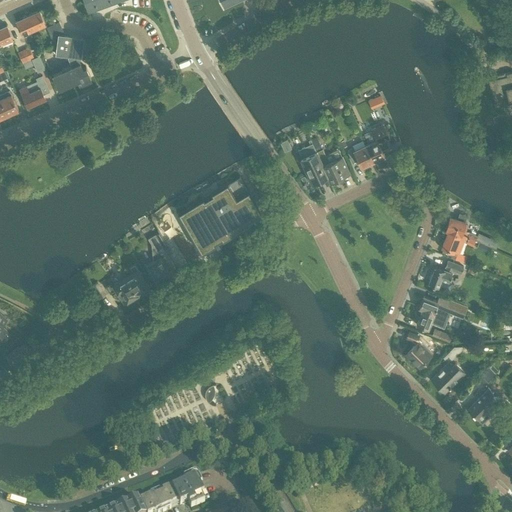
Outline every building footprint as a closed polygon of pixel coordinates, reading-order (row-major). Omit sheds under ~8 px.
[(33,29),(45,24),(39,10),(27,16),(33,29)] [(22,34),(33,29),(27,16),(16,21),(22,34)] [(50,34),(62,29),(59,22),(47,28),(50,34)] [(0,44),(13,39),(7,25),(0,27),(0,44)] [(71,65),(52,73),(58,88),(80,78),(82,82),(91,78),(86,67),(83,68),(80,61),(79,61),(83,38),(65,35),(62,29),(50,34),(53,39),(53,40),(55,39),(57,43),(52,46),(55,53),(56,53),(56,54),(57,54),(68,56),(68,57),(71,65)] [(27,61),(34,58),(29,47),(22,50),(27,61)] [(23,63),(27,61),(22,50),(18,52),(23,63)] [(27,61),(23,63),(25,69),(34,65),(38,72),(45,69),(39,56),(34,58),(27,61)] [(0,76),(2,81),(10,77),(6,70),(4,71),(4,72),(0,73),(0,76)] [(499,78),(487,80),(494,108),(506,105),(511,103),(511,71),(498,75),(499,78)] [(49,91),(45,82),(42,75),(36,78),(37,81),(27,86),(27,85),(19,88),(27,106),(45,98),(43,94),(49,91)] [(9,90),(0,93),(0,99),(7,115),(19,110),(11,93),(9,90)] [(365,144),(373,162),(379,159),(379,160),(383,159),(383,157),(385,156),(383,152),(392,148),(388,139),(390,138),(383,124),(371,130),(372,132),(365,136),(368,143),(365,144)] [(312,184),(327,176),(328,176),(322,165),(324,164),(318,151),(316,152),(312,143),(298,150),(301,158),(300,159),(312,184)] [(367,165),(373,162),(365,144),(354,149),(353,147),(347,150),(353,162),(358,160),(361,167),(363,166),(364,167),(367,166),(367,165)] [(323,149),(318,151),(324,164),(322,165),(328,176),(327,176),(330,182),(349,173),(342,156),(329,162),(323,149)] [(181,210),(178,212),(183,220),(188,228),(191,235),(192,235),(201,251),(215,243),(214,241),(221,237),(222,238),(251,221),(250,220),(256,216),(262,212),(242,180),(239,175),(239,176),(219,188),(218,188),(211,192),(212,194),(204,199),(203,197),(181,210)] [(459,213),(458,219),(450,217),(446,231),(448,231),(462,235),(475,241),(477,235),(469,232),(465,231),(467,225),(465,223),(467,216),(459,213)] [(473,246),(475,241),(462,235),(448,231),(441,248),(443,249),(441,254),(458,260),(465,263),(467,256),(460,254),(464,242),(473,246)] [(156,235),(155,234),(148,239),(151,244),(153,261),(146,265),(156,282),(170,273),(169,271),(175,267),(163,248),(156,235)] [(461,274),(463,266),(447,260),(444,269),(434,266),(428,283),(450,291),(452,283),(448,282),(452,273),(453,273),(453,271),(461,274)] [(126,275),(137,293),(149,286),(134,263),(129,267),(132,272),(126,275)] [(138,295),(137,293),(126,275),(113,283),(112,282),(106,286),(110,292),(115,289),(118,293),(115,295),(117,298),(120,297),(124,303),(138,295)] [(100,299),(106,295),(97,283),(92,286),(100,299)] [(450,306),(448,305),(450,300),(439,296),(437,301),(423,296),(418,307),(422,309),(416,325),(429,329),(435,313),(434,313),(436,308),(448,313),(450,306)] [(434,329),(431,335),(449,342),(451,336),(434,329)] [(415,345),(406,353),(419,366),(431,354),(433,352),(419,338),(419,335),(409,332),(407,339),(410,340),(415,345)] [(454,347),(450,351),(455,356),(461,350),(461,347),(454,347)] [(452,365),(449,362),(432,378),(437,383),(437,384),(444,391),(464,372),(455,363),(452,365)] [(495,374),(488,367),(477,378),(485,385),(495,374)] [(8,371),(9,369),(7,368),(6,369),(5,369),(0,373),(0,378),(5,382),(11,374),(8,371)] [(214,388),(213,385),(210,386),(208,388),(206,390),(205,394),(205,397),(207,400),(208,402),(210,401),(212,399),(214,397),(214,394),(215,391),(214,388)] [(488,387),(484,391),(467,408),(470,411),(469,413),(472,416),(475,416),(481,422),(496,408),(492,404),(499,397),(488,387)] [(150,496),(140,500),(144,510),(144,511),(163,511),(180,504),(181,506),(184,504),(188,502),(191,509),(205,502),(202,496),(204,495),(199,486),(202,485),(198,476),(191,474),(177,481),(178,483),(175,484),(162,490),(163,492),(151,498),(150,496)] [(143,511),(137,499),(127,504),(130,511),(143,511)] [(246,502),(235,506),(237,511),(251,511),(257,510),(254,506),(248,508),(246,502)]
